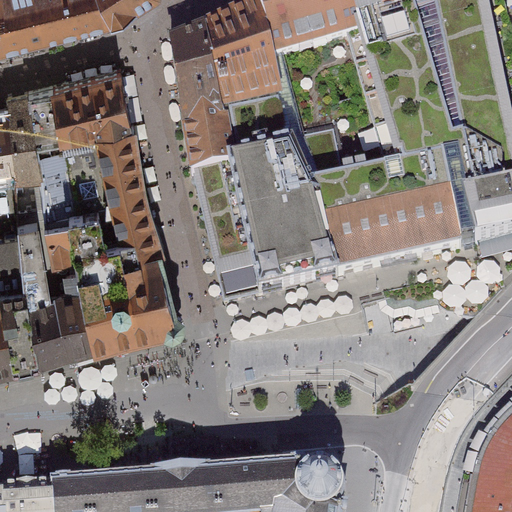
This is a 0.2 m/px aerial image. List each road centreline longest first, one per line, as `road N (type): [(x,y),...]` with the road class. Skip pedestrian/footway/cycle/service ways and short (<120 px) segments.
road 1 (tertiary): [(511,331),(430,426),(411,511)]
road 2 (residential): [(0,75),(166,22)]
